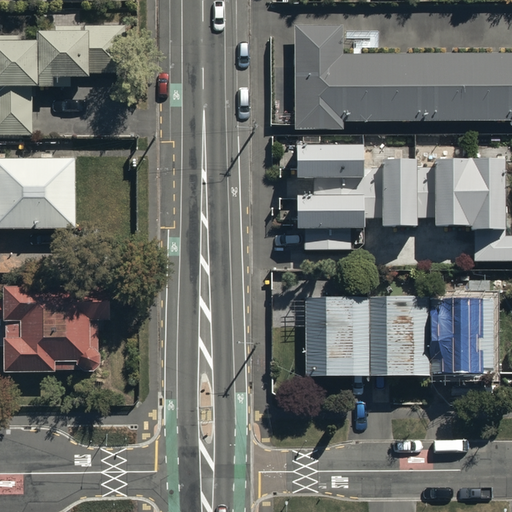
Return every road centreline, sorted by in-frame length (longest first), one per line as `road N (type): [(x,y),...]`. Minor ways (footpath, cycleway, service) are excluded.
road 1 (tertiary): [(204,0),(206,472)]
road 2 (residential): [(206,472),(511,470)]
road 3 (residential): [(0,474),(206,472)]
